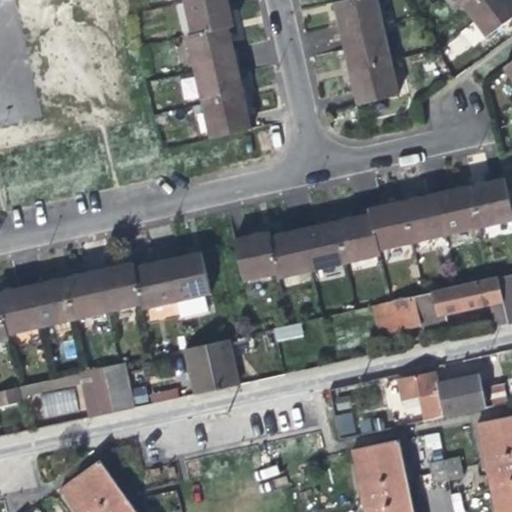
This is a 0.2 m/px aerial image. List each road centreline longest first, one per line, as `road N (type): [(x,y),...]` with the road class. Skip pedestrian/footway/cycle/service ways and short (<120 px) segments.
road 1 (residential): [(511,328),(0,443)]
road 2 (residential): [(0,237),(312,167)]
road 3 (residential): [(312,167),(464,134),(464,107)]
road 4 (residential): [(312,167),(274,0)]
